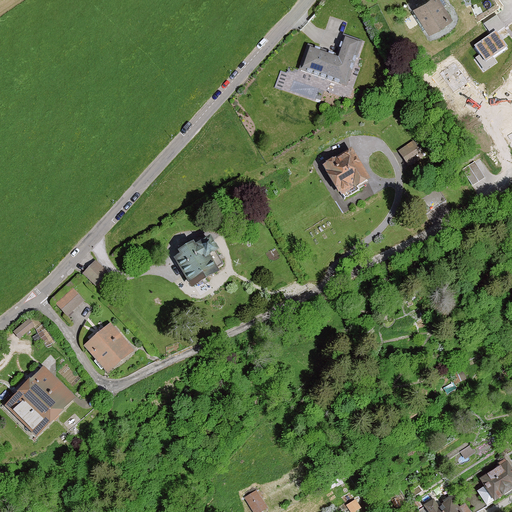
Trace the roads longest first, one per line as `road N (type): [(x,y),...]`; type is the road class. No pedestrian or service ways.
road 1 (unclassified): [(33,297),(95,377),(124,383),(423,237),(511,171)]
road 2 (unclassified): [(308,0),(33,297)]
